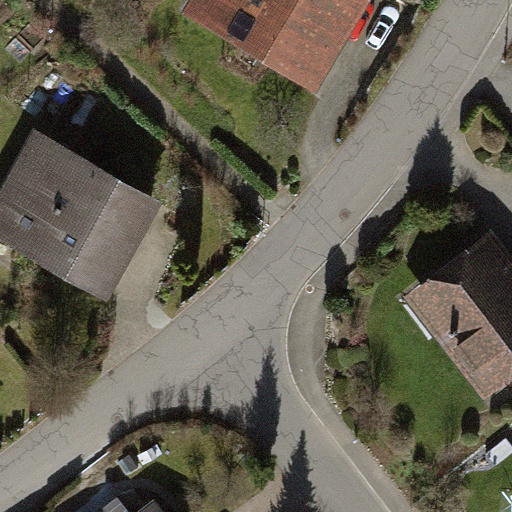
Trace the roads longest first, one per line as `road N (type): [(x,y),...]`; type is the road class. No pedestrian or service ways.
road 1 (residential): [(478,0),(373,160),(212,339)]
road 2 (residential): [(212,339),(0,506)]
road 3 (residential): [(212,339),(340,511)]
